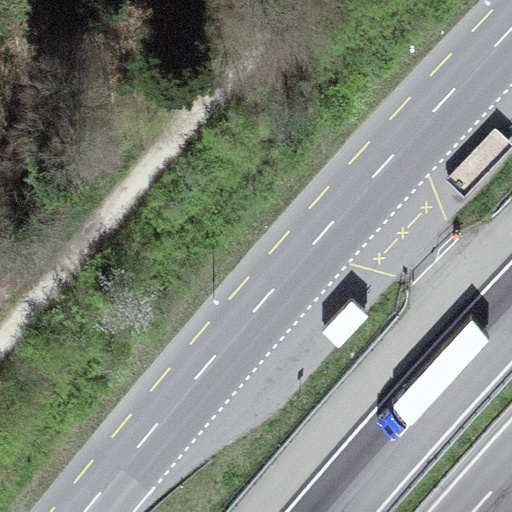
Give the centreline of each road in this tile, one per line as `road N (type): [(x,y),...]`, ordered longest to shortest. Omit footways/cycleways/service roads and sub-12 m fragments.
road 1 (primary): [(84,511),(353,198),(511,28)]
road 2 (track): [(298,0),(0,351)]
road 3 (motorway): [(511,312),(333,511)]
